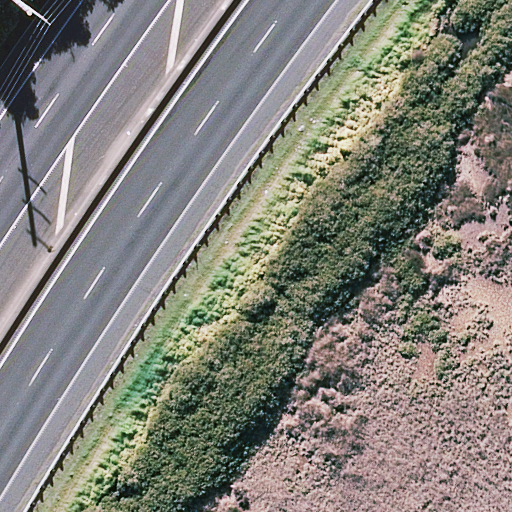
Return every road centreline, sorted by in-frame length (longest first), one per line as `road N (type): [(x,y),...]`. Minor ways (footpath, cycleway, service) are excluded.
road 1 (trunk): [(346,0),(154,265),(0,506)]
road 2 (trunk): [(0,296),(200,0)]
